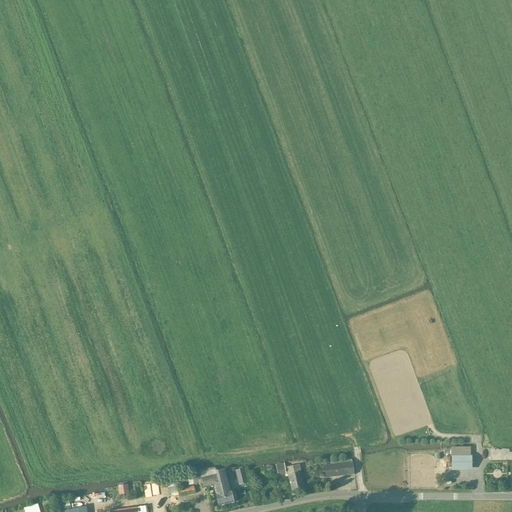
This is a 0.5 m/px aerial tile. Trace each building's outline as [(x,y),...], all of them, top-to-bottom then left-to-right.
[(451,468),(472,468),(472,456),(451,457),(451,468)] [(284,463),(276,465),(277,470),(278,476),(286,474),(285,468),(284,463)] [(354,475),(353,463),(324,466),(326,479),(354,475)] [(294,475),(288,476),(292,491),(304,489),(299,465),(293,467),(294,475)] [(179,480),(167,482),(168,489),(180,486),(180,488),(202,483),(203,488),(208,487),(209,492),(212,491),(214,490),(215,495),(218,507),(226,505),(224,494),(223,494),(221,484),(219,485),(218,480),(217,474),(216,474),(216,472),(201,476),(200,473),(192,474),(192,477),(179,480)] [(224,472),(217,474),(218,480),(219,485),(221,484),(223,494),(224,494),(226,505),(234,503),(231,491),(228,477),(227,476),(225,476),(224,472)] [(245,476),(237,478),(239,485),(247,483),(245,476)] [(127,486),(118,488),(120,500),(129,498),(127,486)]
